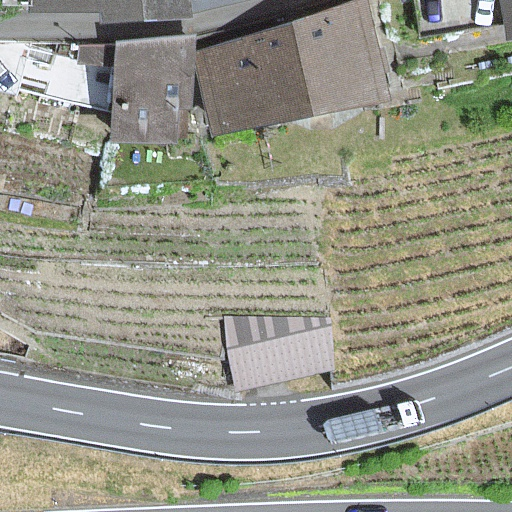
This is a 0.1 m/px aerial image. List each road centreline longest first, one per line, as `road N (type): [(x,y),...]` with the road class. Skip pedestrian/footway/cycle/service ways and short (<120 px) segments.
road 1 (primary): [(511,366),(418,402),(302,430),(186,432),(0,400)]
road 2 (residential): [(295,0),(195,23),(0,30)]
